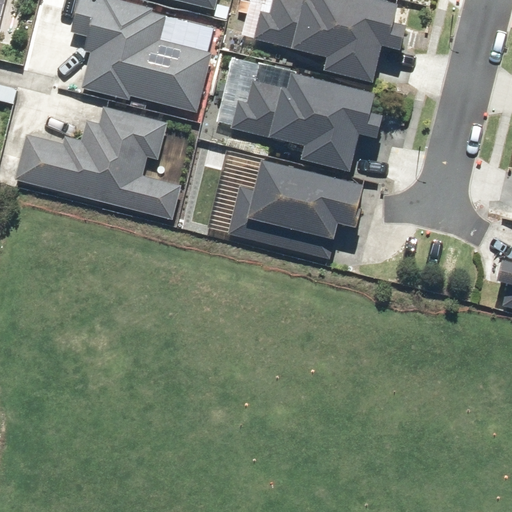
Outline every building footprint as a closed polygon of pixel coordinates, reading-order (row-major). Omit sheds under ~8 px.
[(97,52),(88,87),(135,98),(136,94),(203,110),(218,51),(166,38),(172,14),(159,11),(160,7),(132,0),(85,0),(78,31),(95,35),(91,51),(97,52)] [(187,0),(222,8),(223,0),(187,0)] [(409,0),(407,0),(278,0),(276,12),(266,9),(260,38),(302,48),(302,45),(338,54),(335,66),(384,78),(393,42),(411,46),(417,22),(405,19),(409,0)] [(386,90),(302,71),(299,86),(292,84),(292,87),(258,79),(253,102),(244,99),(237,128),(279,138),(279,135),(315,144),(313,156),(361,168),(370,132),(389,136),(394,112),(382,109),(386,90)] [(33,134),(22,178),(179,218),(188,184),(149,174),(154,155),(165,158),(174,121),(110,105),(106,122),(93,119),(88,139),(71,135),(69,143),(33,134)] [(236,149),(211,144),(206,167),(232,172),(236,149)] [(246,185),(235,234),(336,258),(341,235),(344,235),(348,219),(368,224),(371,212),(368,211),(375,181),(272,157),(264,190),(246,185)]
